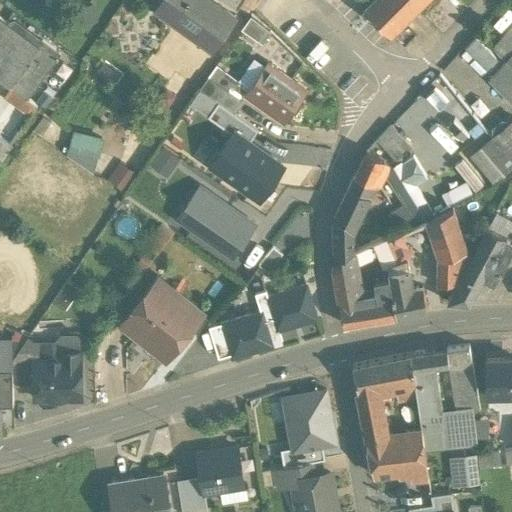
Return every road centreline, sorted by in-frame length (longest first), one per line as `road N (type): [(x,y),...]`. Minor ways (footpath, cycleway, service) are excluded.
road 1 (secondary): [(337,349),(0,456)]
road 2 (residential): [(406,91),(376,111),(340,154),(317,223),(337,349)]
road 3 (secondary): [(511,322),(469,322),(337,349)]
road 4 (residential): [(337,349),(366,511)]
road 5 (residential): [(307,0),(406,91)]
road 6 (residential): [(490,0),(406,91)]
